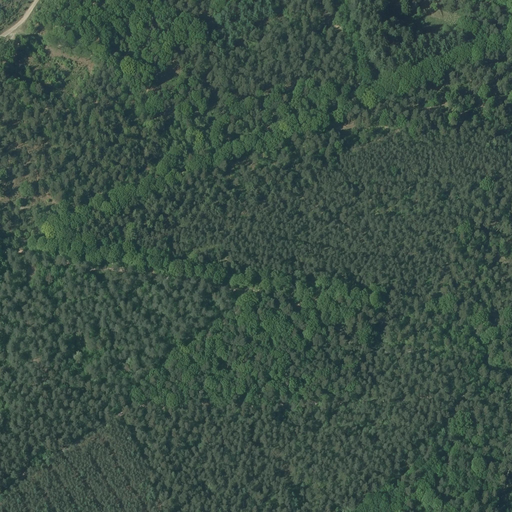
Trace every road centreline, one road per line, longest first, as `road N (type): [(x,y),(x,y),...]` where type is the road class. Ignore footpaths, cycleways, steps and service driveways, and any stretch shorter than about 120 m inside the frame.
road 1 (track): [(78,214),(511,40)]
road 2 (track): [(122,246),(511,318)]
road 3 (track): [(127,408),(511,391)]
road 4 (track): [(364,98),(298,86),(163,117),(107,65),(14,34)]
road 5 (track): [(0,251),(258,294)]
road 6 (track): [(258,294),(127,408)]
road 7 (track): [(127,408),(0,496)]
